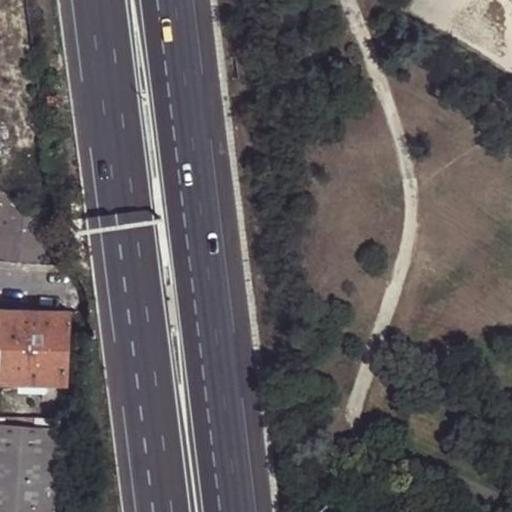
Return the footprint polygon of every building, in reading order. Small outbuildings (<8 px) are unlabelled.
[(26,211),(0,191),(0,260),(63,265),(59,250),(54,244),(39,219),(26,211)] [(68,336),(68,313),(0,309),(0,380),(57,383),(56,399),(64,399),(67,336),(68,336)] [(0,425),(48,429),(49,420),(0,417),(0,425)] [(53,428),(62,428),(63,417),(54,417),(53,428)] [(0,458),(59,469),(62,431),(48,429),(0,425),(0,458)] [(0,511),(56,511),(59,469),(0,458),(0,511)]
